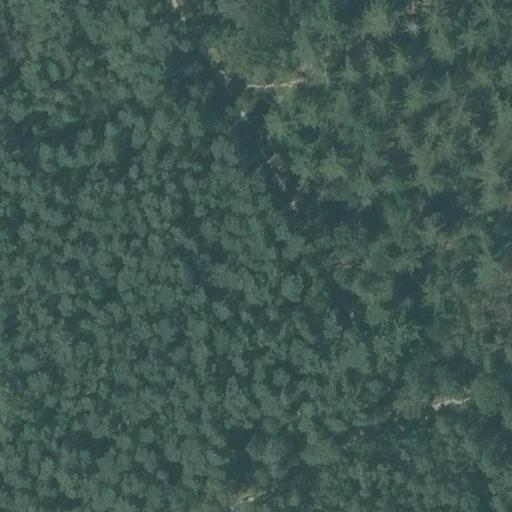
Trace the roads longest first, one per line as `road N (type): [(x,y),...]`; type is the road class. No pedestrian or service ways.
road 1 (track): [(405,421),(170,0)]
road 2 (track): [(220,511),(511,371)]
road 3 (track): [(237,110),(455,0)]
